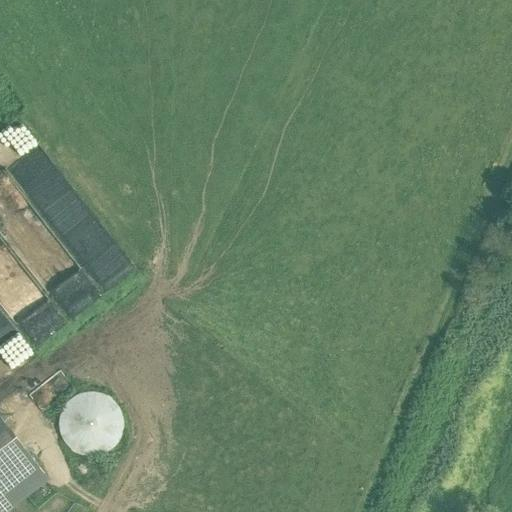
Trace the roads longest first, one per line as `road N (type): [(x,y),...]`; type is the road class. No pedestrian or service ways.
road 1 (track): [(511,141),(362,511)]
road 2 (track): [(120,511),(68,485),(0,401)]
